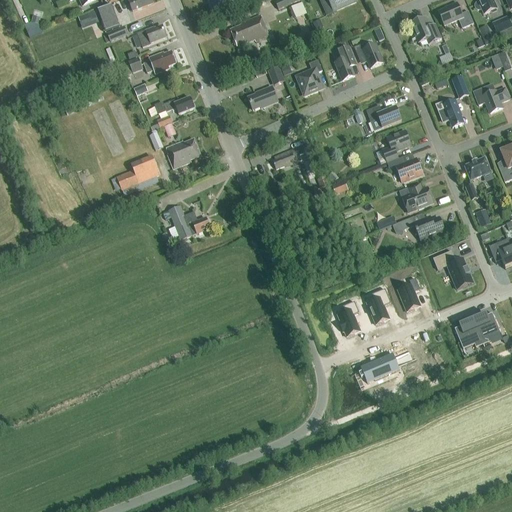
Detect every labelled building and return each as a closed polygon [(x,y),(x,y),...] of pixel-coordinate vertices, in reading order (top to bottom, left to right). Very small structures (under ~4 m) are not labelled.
[(60,0),(61,2),(65,0),(67,0),(69,4),(77,0),(78,0),(82,8),(97,2),(95,0),(60,0)] [(127,0),(133,13),(153,5),(151,0),(127,0)] [(225,0),(207,0),(212,13),(228,7),(225,0)] [(279,11),(301,1),(299,0),(282,0),(275,3),(279,11)] [(357,3),(355,0),(327,0),(333,13),(357,3)] [(497,10),(492,0),(477,0),(478,3),(477,4),(475,6),(475,8),(476,10),(478,11),(480,11),(482,10),(484,16),(497,10)] [(128,15),(123,4),(116,7),(120,18),(128,15)] [(301,4),(291,9),(296,19),(306,15),(301,4)] [(462,15),(457,4),(450,7),(450,8),(438,13),(444,27),(459,21),(462,30),(474,25),(468,12),(462,15)] [(97,13),(103,28),(105,34),(120,28),(118,22),(112,7),(97,13)] [(25,28),(29,39),(43,33),(40,25),(41,19),(33,17),(32,24),(31,24),(25,27),(25,28)] [(256,43),(269,38),(261,17),(240,25),(241,27),(231,32),(237,48),(248,44),(248,45),(255,42),(256,43)] [(511,28),(508,18),(493,25),(497,35),(511,28)] [(428,29),(424,19),(411,24),(414,30),(413,31),(416,38),(417,38),(420,44),(427,41),(429,46),(441,41),(435,26),(428,29)] [(325,32),(320,21),(313,24),(318,35),(325,32)] [(128,36),(125,27),(107,35),(104,37),(106,44),(110,42),(110,43),(128,36)] [(147,46),(167,39),(162,27),(154,30),(154,29),(138,36),(143,49),(148,48),(147,46)] [(486,44),(493,41),(487,27),(479,30),(486,44)] [(314,41),(312,36),(315,34),(313,29),(310,31),(310,32),(298,37),(301,46),(314,41)] [(366,58),(371,70),(384,65),(376,46),(363,51),(361,46),(354,49),(359,61),(366,58)] [(355,78),(349,63),(354,61),(349,48),(338,53),(342,62),(335,65),(342,83),(355,78)] [(137,58),(135,52),(128,55),(130,61),(137,58)] [(158,56),(149,60),(150,63),(144,66),(148,75),(154,73),(155,76),(170,70),(169,68),(177,65),(172,53),(159,58),(158,56)] [(499,57),(491,60),(496,71),(503,68),(500,61),(499,57)] [(143,71),(138,59),(122,65),(127,77),(143,71)] [(305,97),(323,90),(317,75),(323,73),(318,62),(309,65),(312,73),(297,79),(305,97)] [(282,71),(285,77),(292,74),(290,67),(282,71)] [(285,83),(279,68),(268,72),(274,88),(285,83)] [(470,97),(462,78),(452,82),(459,101),(470,97)] [(148,93),(145,86),(134,91),(137,98),(148,93)] [(104,102),(98,88),(62,105),(68,118),(104,102)] [(261,110),(278,103),(272,88),(260,93),(260,95),(248,100),(253,112),(261,109),(261,110)] [(510,101),(505,90),(496,94),(496,93),(492,94),(489,88),(474,94),(474,93),(479,107),(480,107),(479,107),(486,104),(490,115),(503,110),(500,105),(510,101)] [(175,101),(167,104),(163,106),(167,114),(177,110),(179,116),(195,110),(190,99),(176,105),(175,101)] [(452,130),(464,125),(460,117),(461,117),(457,104),(448,105),(448,102),(435,106),(442,125),(450,123),(452,130)] [(380,107),(366,113),(374,134),(402,124),(396,108),(381,114),(380,107)] [(173,125),(170,117),(157,122),(158,124),(151,127),(154,132),(156,131),(173,125)] [(172,125),(165,128),(167,135),(175,132),(172,125)] [(164,149),(157,134),(156,131),(154,132),(151,127),(150,127),(152,133),(151,133),(153,136),(150,137),(156,152),(164,149)] [(382,152),(387,164),(398,160),(396,153),(411,147),(405,133),(387,140),(390,147),(388,150),(382,152)] [(190,162),(201,158),(194,142),(184,146),(183,144),(166,150),(169,156),(168,157),(174,171),(191,164),(190,162)] [(511,181),(511,148),(509,147),(507,148),(505,149),(504,151),(501,153),(507,167),(499,170),(505,184),(511,181)] [(302,148),(294,152),(294,151),(275,159),(276,161),(273,163),(276,171),(285,167),(287,170),(299,164),(299,163),(302,161),(300,156),(304,154),(302,148)] [(390,171),(396,169),(402,184),(423,176),(416,161),(406,165),(404,158),(387,165),(390,171)] [(160,177),(153,159),(132,167),(134,172),(116,179),(122,192),(160,177)] [(464,167),(470,182),(491,174),(485,159),(464,167)] [(338,180),(333,173),(326,179),(332,185),(338,180)] [(320,188),(313,191),(316,199),(331,193),(325,178),(317,181),(320,188)] [(335,197),(344,193),(341,184),(332,188),(335,197)] [(466,189),(471,202),(478,200),(473,186),(466,189)] [(422,191),(420,187),(399,194),(408,215),(434,205),(427,189),(422,191)] [(172,241),(179,238),(181,243),(193,238),(197,236),(211,230),(206,220),(198,223),(194,214),(185,218),(180,208),(169,213),(163,215),(166,221),(171,219),(175,229),(169,232),(172,241)] [(475,216),(480,228),(481,230),(491,226),(491,225),(490,224),(485,212),(475,216)] [(394,218),(385,221),(388,229),(397,225),(394,218)] [(415,228),(420,242),(444,232),(439,219),(432,222),(430,219),(420,223),(418,219),(393,228),(396,236),(415,228)] [(489,247),(496,265),(496,264),(494,259),(500,257),(505,271),(511,268),(511,252),(509,246),(510,246),(508,241),(490,248),(489,247)] [(447,268),(457,291),(473,284),(470,276),(471,275),(468,269),(467,269),(463,260),(456,263),(452,253),(433,261),(438,272),(447,268)] [(254,298),(248,282),(240,285),(235,273),(223,278),(227,290),(222,292),(228,308),(254,298)] [(398,292),(407,314),(421,308),(414,294),(420,291),(415,280),(410,283),(411,287),(398,292)] [(368,305),(377,327),(390,321),(384,306),(390,303),(385,291),(373,296),(375,302),(368,305)] [(345,333),(347,339),(361,333),(354,317),(359,315),(355,304),(343,308),(345,314),(338,317),(341,325),(340,326),(343,334),(345,333)] [(473,321),(485,349),(484,346),(491,343),(489,339),(500,335),(503,341),(492,314),(487,317),(480,319),(484,328),(477,330),(473,321)] [(484,349),(485,349),(473,321),(472,321),(475,327),(469,330),(467,325),(460,328),(455,330),(466,357),(467,356),(464,350),(475,346),(476,349),(483,346),(484,349)] [(388,358),(356,371),(360,380),(367,377),(370,385),(395,374),(388,358)]
